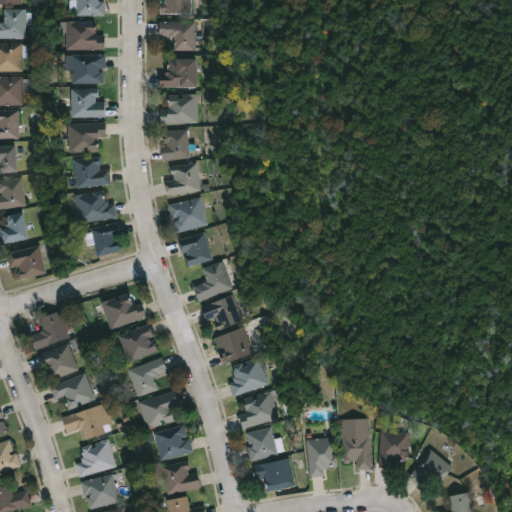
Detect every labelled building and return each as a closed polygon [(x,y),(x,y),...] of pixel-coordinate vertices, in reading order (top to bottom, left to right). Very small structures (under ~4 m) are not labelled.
[(103,0),(103,1),(108,1),(108,15),(81,15),(81,0),(103,0)] [(190,0),(190,13),(163,13),(163,0),(190,0)] [(28,9),(28,12),(33,12),(33,24),(28,24),(28,38),(0,38),(0,23),(8,23),(8,9),(28,9)] [(85,20),(85,25),(90,25),(90,21),(99,21),(99,35),(107,35),(107,49),(71,50),(71,33),(64,33),(64,20),(85,20)] [(194,42),(194,51),(177,50),(177,36),(163,36),(163,21),(195,21),(194,42)] [(30,45),(30,57),(24,57),(24,71),(0,71),(0,42),(25,42),(25,45),(30,45)] [(102,68),(102,70),(106,70),(106,83),(75,83),(75,70),(69,70),(69,54),(108,54),(108,68),(102,68)] [(194,62),(195,86),(162,87),(162,73),(168,73),(168,62),(171,62),(171,58),(176,58),(176,63),(180,62),(179,57),(194,57),(194,62)] [(0,76),(24,76),(24,79),(31,79),(31,91),(25,91),(25,105),(0,105),(0,76)] [(99,100),(109,101),(109,117),(74,117),(74,88),(102,88),(102,96),(99,96),(99,100)] [(196,123),(163,124),(163,109),(171,109),(171,106),(173,106),(172,94),(195,94),(196,123)] [(0,110),(21,110),(21,139),(0,139),(0,110)] [(101,139),(102,150),(93,151),(93,147),(88,147),(88,152),(73,152),(72,123),(109,121),(110,135),(103,136),(103,139),(101,139)] [(191,129),(193,158),(165,160),(164,146),(170,145),(170,143),(166,143),(165,130),(191,129)] [(0,146),(21,145),(23,171),(7,173),(6,164),(3,164),(3,161),(0,161),(0,146)] [(103,165),(103,169),(113,168),(114,184),(81,187),(78,159),(102,156),(105,159),(105,163),(103,165)] [(200,173),(203,190),(171,195),(169,181),(177,179),(177,174),(174,175),(172,167),(199,163),(200,173)] [(26,192),(28,206),(1,209),(0,202),(0,195),(4,195),(4,193),(0,193),(0,179),(25,177),(26,192)] [(107,190),(108,200),(110,199),(111,204),(118,203),(120,217),(84,223),(79,195),(107,190)] [(206,209),(210,224),(181,232),(178,220),(182,219),(181,216),(176,218),(172,204),(203,196),(206,209)] [(34,239),(9,243),(9,239),(7,239),(7,230),(12,229),(11,225),(14,224),(12,217),(14,217),(13,216),(29,213),(34,239)] [(119,237),(119,239),(125,238),(127,249),(101,256),(98,244),(92,246),(89,234),(95,232),(94,229),(122,222),(125,235),(119,237)] [(211,244),(216,259),(191,267),(188,256),(191,255),(190,251),(185,253),(181,240),(207,232),(211,244)] [(41,245),(48,273),(24,279),(22,278),(21,273),(23,271),(22,266),(12,268),(9,253),(41,245)] [(235,289),(202,301),(197,286),(210,282),(205,269),(225,262),(235,289)] [(132,293),(137,306),(144,303),(149,317),(115,330),(105,302),(119,297),(120,302),(125,301),(123,296),(132,293)] [(243,314),(246,320),(221,330),(218,317),(209,321),(203,307),(235,294),(243,314)] [(63,311),(63,314),(67,312),(73,328),(68,329),(72,341),(40,353),(34,336),(43,332),(46,328),(42,318),(63,311)] [(150,338),(151,340),(155,339),(160,350),(132,361),(122,335),(151,323),(156,336),(150,338)] [(255,352),(225,364),(217,338),(245,327),(255,352)] [(74,354),(80,370),(51,381),(47,369),(50,368),(49,366),(45,368),(40,355),(70,343),(74,354)] [(161,390),(142,397),(141,394),(136,396),(133,390),(139,388),(132,369),(165,357),(171,372),(156,377),(161,390)] [(262,357),(267,369),(265,370),(271,384),(236,397),(231,384),(236,382),(235,374),(238,373),(235,366),(244,363),(245,366),(249,365),(248,362),(262,357)] [(94,394),(97,399),(83,405),(82,400),(77,402),(79,406),(70,410),(64,396),(57,399),(52,387),(86,373),(94,394)] [(272,390),(280,418),(245,428),(241,415),(247,413),(246,410),(250,409),(247,398),(254,395),(255,399),(259,398),(258,394),(272,390)] [(178,421),(151,430),(142,402),(177,391),(182,403),(175,405),(176,408),(174,409),(178,421)] [(105,426),(107,433),(88,439),(84,428),(69,433),(63,419),(107,403),(114,423),(105,426)] [(2,420),(3,422),(6,421),(10,432),(0,435),(0,405),(1,405),(5,418),(1,419),(2,420)] [(369,418),(371,469),(356,469),(355,460),(344,461),(342,419),(369,418)] [(185,439),(185,440),(191,438),(195,452),(165,461),(156,433),(185,424),(189,437),(185,439)] [(272,426),(275,439),(283,437),(286,451),(278,453),(279,455),(251,461),(248,448),(253,446),(253,443),(249,444),(246,432),(272,426)] [(409,432),(406,461),(392,460),(391,469),(377,468),(380,430),(409,432)] [(330,451),(331,457),(335,457),(336,466),(325,467),(326,470),(321,470),(322,476),(309,477),(305,440),(331,437),(332,451),(330,451)] [(112,444),(119,466),(82,478),(78,464),(85,462),(84,458),(86,457),(83,448),(93,445),(94,448),(97,447),(96,444),(110,439),(112,444)] [(11,453),(11,455),(18,453),(23,467),(0,474),(0,443),(11,440),(15,451),(11,453)] [(452,467),(438,484),(428,475),(418,487),(407,477),(430,449),(452,467)] [(291,458),(297,485),(270,492),(267,478),(258,480),(255,466),(291,458)] [(191,470),(192,474),(201,473),(204,488),(171,495),(165,467),(192,461),(194,470),(191,470)] [(117,485),(122,501),(91,509),(89,500),(91,500),(90,495),(86,496),(82,482),(115,474),(117,485)] [(0,511),(0,485),(12,482),(15,494),(30,490),(34,505),(4,511),(0,511)] [(472,511),(435,511),(449,509),(447,496),(468,491),(472,511)] [(192,509),(207,506),(208,511),(171,511),(169,501),(189,497),(192,509)]
